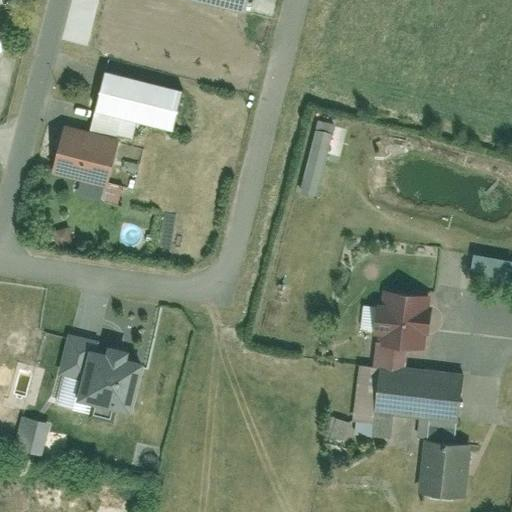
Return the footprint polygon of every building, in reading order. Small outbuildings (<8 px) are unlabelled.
[(197,0),(244,13),(247,0),(197,0)] [(0,56),(0,80),(11,83),(16,60),(0,56)] [(333,122),(317,118),(300,187),(316,191),(333,122)] [(50,169),(107,183),(119,135),(63,120),(50,169)] [(468,251),(463,273),(504,282),(509,260),(468,251)] [(422,349),(428,292),(380,287),(375,344),(406,347),(422,349)] [(57,371),(78,376),(86,346),(89,335),(68,329),(57,371)] [(72,398),(128,412),(142,360),(125,355),(127,346),(106,341),(103,351),(86,346),(78,376),(72,398)] [(406,347),(375,344),(372,363),(381,364),(404,366),(406,347)] [(381,364),(376,408),(429,413),(458,416),(462,372),(404,366),(381,364)] [(429,413),(427,435),(455,438),(458,416),(429,413)] [(16,448),(41,453),(48,419),(23,414),(16,448)] [(419,488),(463,492),(468,441),(424,436),(419,488)]
